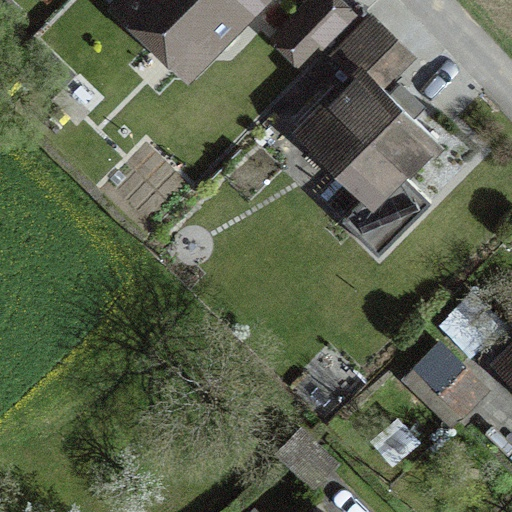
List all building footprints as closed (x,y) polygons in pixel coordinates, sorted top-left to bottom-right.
[(187,66),(252,0),(127,0),(124,4),(187,66)] [(344,20),(324,0),(313,0),(277,38),(302,63),(344,20)] [(370,17),(329,59),(353,83),(362,74),(394,41),(370,17)] [(353,83),(300,136),(365,201),(393,173),(397,177),(431,142),(362,74),(353,83)] [(511,352),(498,366),(511,379),(511,352)] [(300,431),(277,454),(311,488),(334,465),(300,431)]
